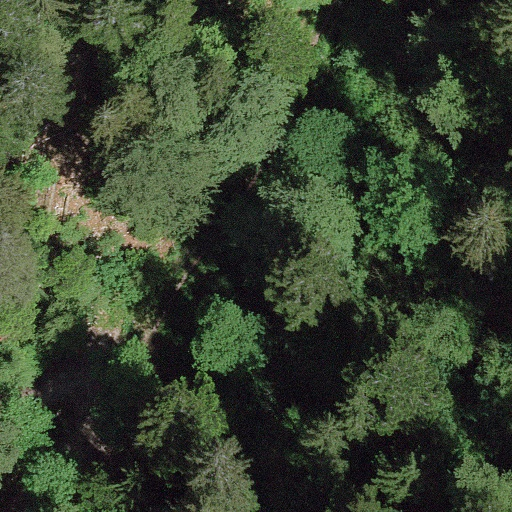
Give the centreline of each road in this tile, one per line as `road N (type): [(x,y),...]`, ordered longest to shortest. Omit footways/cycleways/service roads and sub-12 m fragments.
road 1 (track): [(0,505),(138,345),(283,114),(329,0)]
road 2 (track): [(138,345),(0,416)]
